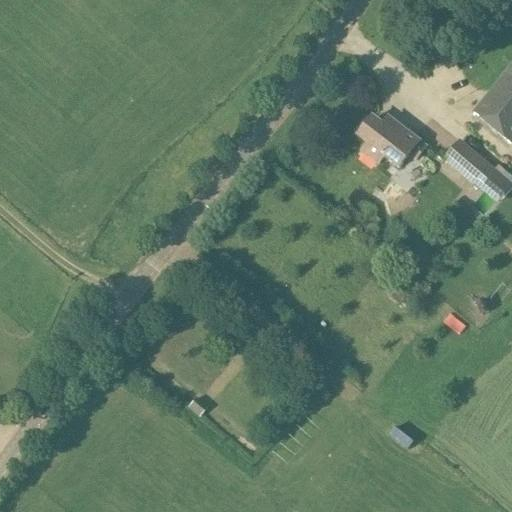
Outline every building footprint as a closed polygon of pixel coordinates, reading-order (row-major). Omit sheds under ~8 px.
[(511,144),(511,143),(511,67),(475,114),(511,144)] [(374,119),(360,137),(360,138),(370,146),(364,153),(379,165),(385,157),(400,169),(420,144),(390,120),(384,127),(374,119)] [(461,142),(445,160),(479,190),(495,172),(461,142)] [(511,178),(499,167),(495,172),(511,186),(511,178)] [(398,275),(385,291),(401,304),(414,288),(420,282),(404,269),(398,275)] [(196,399),(189,407),(200,417),(207,409),(196,399)]
